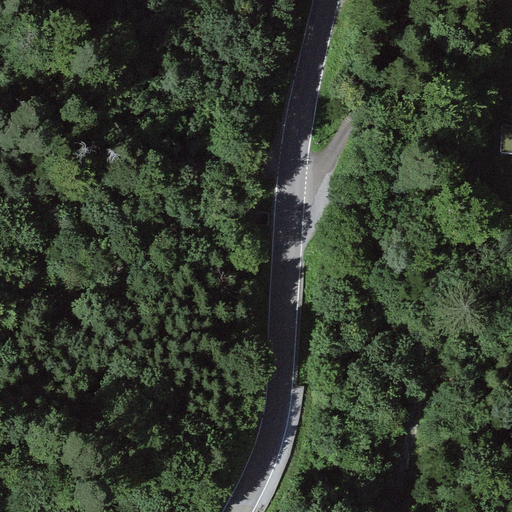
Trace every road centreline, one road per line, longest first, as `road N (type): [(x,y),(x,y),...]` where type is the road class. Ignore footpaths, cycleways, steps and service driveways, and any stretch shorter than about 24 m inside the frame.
road 1 (track): [(394,511),(439,321),(462,265),(484,88),(473,0)]
road 2 (tertiary): [(238,511),(271,435),(294,141),(326,0)]
road 3 (track): [(0,321),(81,280),(177,252),(223,225),(294,141)]
road 4 (track): [(288,193),(342,143),(421,0)]
